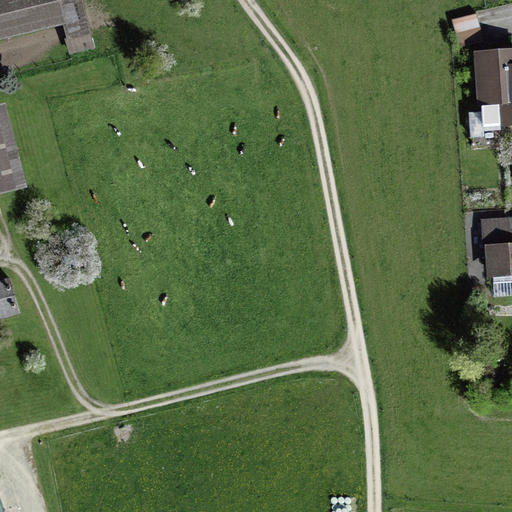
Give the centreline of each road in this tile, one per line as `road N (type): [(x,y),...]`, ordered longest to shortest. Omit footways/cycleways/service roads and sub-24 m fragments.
road 1 (track): [(243,0),(309,86),(370,408),(373,511)]
road 2 (track): [(364,371),(295,366),(0,439)]
